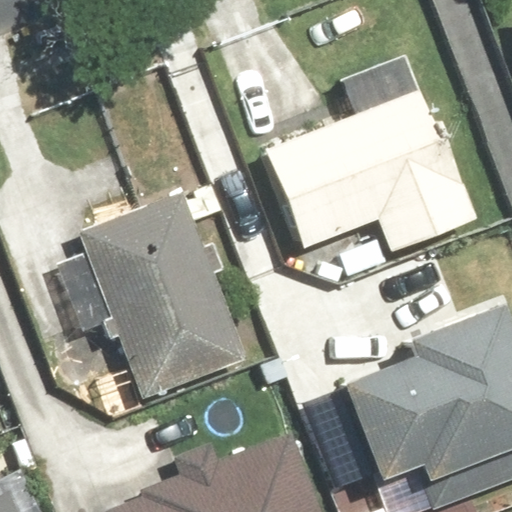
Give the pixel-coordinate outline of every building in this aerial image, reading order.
[(511,13),(499,17),(510,68),(511,67),(511,13)] [(407,92),(248,154),(285,250),(360,221),(372,252),(456,220),(407,92)] [(171,191),(63,231),(96,319),(86,322),(93,342),(103,338),(127,403),(235,364),(171,191)] [(415,354),(342,382),(374,465),(411,451),(428,497),(511,464),(511,313),(504,291),(406,329),(415,354)] [(129,498),(92,511),(307,511),(277,435),(205,463),(198,445),(159,460),(166,478),(127,492),(129,498)]
